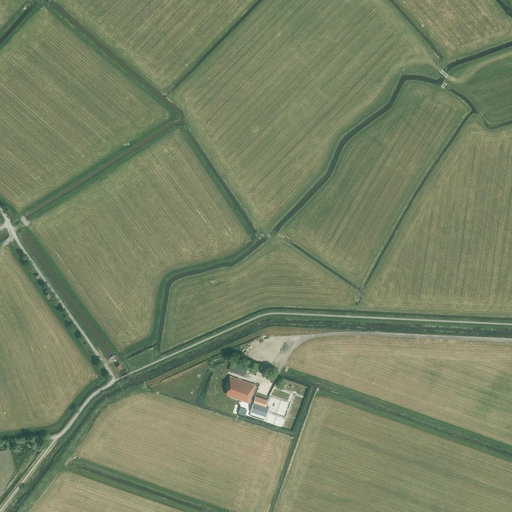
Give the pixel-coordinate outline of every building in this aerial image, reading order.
[(235,359),(231,371),(248,377),(252,365),(235,359)] [(253,391),(255,385),(230,376),(225,387),(218,385),(216,390),(220,392),(219,395),(226,398),(227,396),(250,404),(255,391),(253,391)] [(266,417),(269,408),(266,407),(268,400),(256,396),(250,412),(251,412),(265,416),(266,417)] [(268,421),(283,427),(289,410),(285,408),(285,409),(281,408),(279,413),(272,410),(268,421)] [(251,412),(249,416),(263,421),(265,416),(251,412)]
